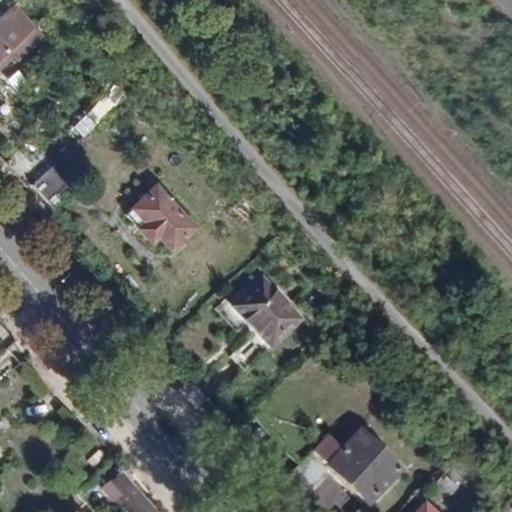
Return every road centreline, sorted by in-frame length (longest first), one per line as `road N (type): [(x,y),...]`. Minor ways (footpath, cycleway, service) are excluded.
road 1 (residential): [(511,435),(118,0)]
road 2 (primary): [(0,244),(230,511)]
